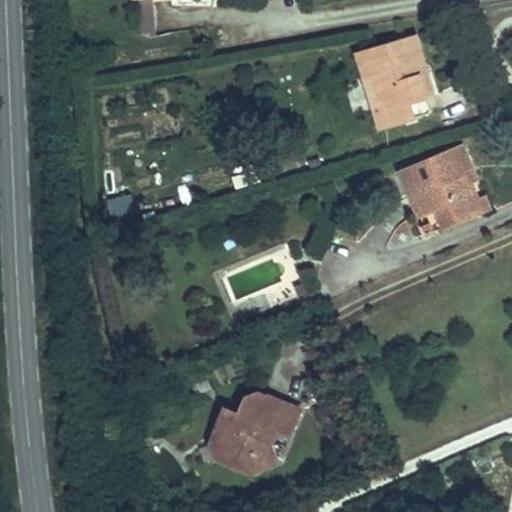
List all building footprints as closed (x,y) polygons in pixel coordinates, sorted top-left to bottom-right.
[(148,0),(134,0),(135,34),(154,33),(153,0),(148,0)] [(418,38),(410,10),(352,27),(358,49),(369,46),(379,78),(368,82),(373,100),(424,85),(410,41),(418,38)] [(405,143),(424,186),(453,172),(460,189),(476,182),(459,144),(468,139),(461,120),(405,143)] [(459,144),(476,182),(485,178),(468,139),(459,144)] [(107,199),(113,220),(137,213),(131,192),(107,199)] [(419,220),(424,237),(441,232),(436,215),(419,220)] [(227,436),(226,450),(263,438),(257,419),(267,405),(279,413),(294,390),(253,362),(238,366),(226,384),(216,378),(206,397),(218,403),(206,424),(227,436)] [(189,427),(226,450),(227,436),(206,424),(218,403),(206,397),(189,427)]
